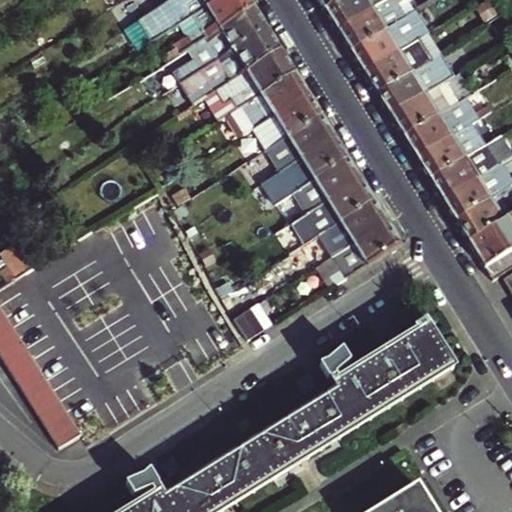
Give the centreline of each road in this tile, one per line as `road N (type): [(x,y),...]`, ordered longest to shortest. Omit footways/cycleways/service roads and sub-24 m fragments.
road 1 (residential): [(0,430),(43,467),(79,474),(439,252)]
road 2 (residential): [(283,0),(439,252)]
road 3 (residential): [(439,252),(511,366)]
